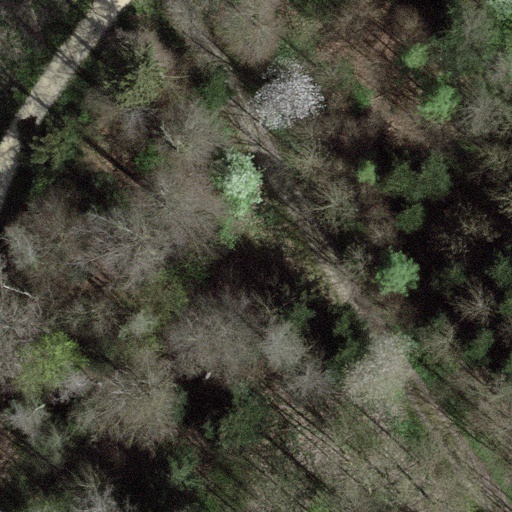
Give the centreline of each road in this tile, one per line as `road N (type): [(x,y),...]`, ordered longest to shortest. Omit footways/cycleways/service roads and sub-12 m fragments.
road 1 (track): [(174,0),(400,395),(481,511)]
road 2 (track): [(127,0),(6,169),(0,196)]
